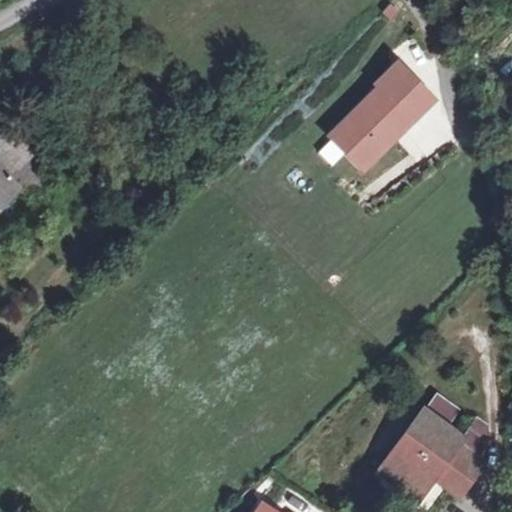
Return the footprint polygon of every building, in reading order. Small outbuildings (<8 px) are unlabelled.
[(429,99),(397,67),(377,86),(379,89),(332,136),(362,166),(429,99)] [(34,154),(9,129),(0,138),(0,205),(18,188),(32,202),(50,182),(28,161),(34,154)] [(431,145),(373,193),(383,204),(440,156),(431,145)] [(424,410),(446,427),(458,410),(436,394),(424,410)] [(446,427),(424,410),(385,465),(422,492),(433,478),(438,471),(464,489),(483,463),(472,455),(457,444),(462,438),(446,427)] [(457,444),(472,455),(483,441),(482,423),(476,419),(462,438),(457,444)] [(417,500),(422,492),(385,465),(379,472),(417,500)] [(459,496),(464,489),(438,471),(433,478),(459,496)] [(428,511),(442,491),(433,484),(419,504),(428,511)]
